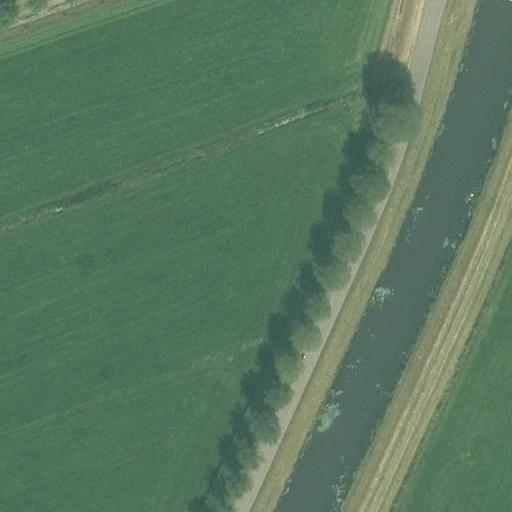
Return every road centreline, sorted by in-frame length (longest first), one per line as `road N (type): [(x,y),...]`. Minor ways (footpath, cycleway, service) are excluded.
road 1 (tertiary): [(234,511),(403,131),(435,0)]
road 2 (track): [(365,511),(511,161)]
